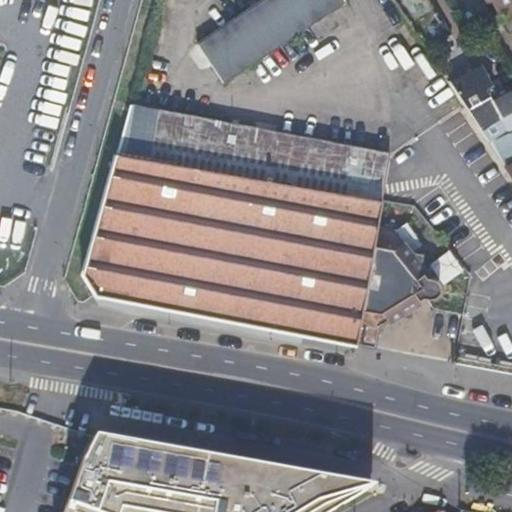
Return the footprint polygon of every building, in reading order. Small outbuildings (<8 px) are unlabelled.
[(343,0),(263,0),(197,44),(222,82),(345,2),(343,0)] [(511,28),(511,27),(511,0),(493,0),(502,17),(504,15),(511,28)] [(412,23),(427,46),(440,39),(425,15),(412,23)] [(493,139),(511,130),(511,91),(499,98),(482,65),(453,80),(481,121),(493,139)] [(377,225),(381,200),(389,153),(130,104),(119,154),(114,154),(84,271),(99,296),(299,333),(355,344),(377,225)] [(0,251),(29,254),(31,223),(0,219),(0,251)] [(396,228),(377,225),(355,344),(373,347),(378,323),(390,315),(409,319),(411,304),(420,297),(431,297),(432,296),(434,296),(435,294),(436,293),(437,290),(437,288),(437,286),(435,283),(433,282),(424,277),(419,268),(422,254),(409,252),(395,230),(396,228)] [(452,284),(464,265),(493,283),(508,258),(462,229),(434,273),(452,284)] [(322,511),(315,499),(342,482),(97,438),(84,463),(66,511),(322,511)] [(332,511),(373,487),(342,482),(315,499),(322,511),(332,511)]
